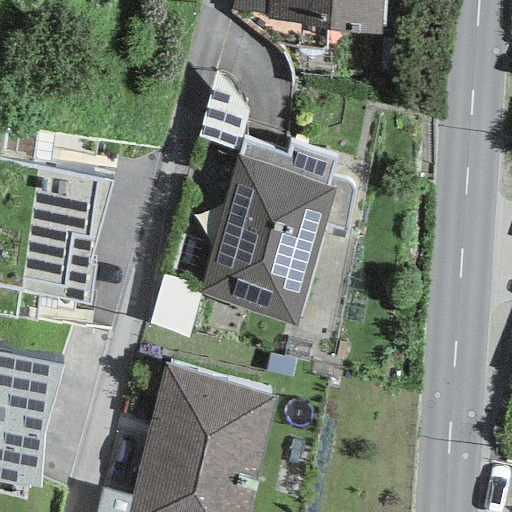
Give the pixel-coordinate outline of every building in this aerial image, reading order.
[(265,14),(266,0),(231,0),(228,11),(265,14)] [(266,0),(265,14),(265,20),(303,24),(304,34),(384,37),(386,0),(266,0)] [(336,156),(290,140),(287,155),(244,137),(199,293),(295,327),(334,192),(325,188),(336,156)] [(36,167),(26,230),(94,242),(112,182),(36,167)] [(88,266),(94,242),(26,230),(20,293),(87,306),(94,265),(88,266)] [(61,367),(0,354),(0,482),(38,489),(41,435),(61,367)] [(248,511),(274,398),(163,362),(126,511),(248,511)]
